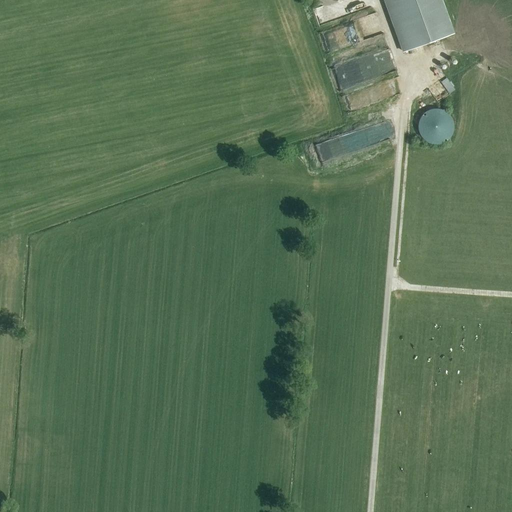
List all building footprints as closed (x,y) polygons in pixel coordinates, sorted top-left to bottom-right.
[(455,33),(442,0),(386,0),(405,52),(455,33)] [(348,87),(363,83),(360,73),(352,75),(349,67),(355,65),(355,63),(347,65),(348,68),(343,69),(348,87)] [(381,82),(400,77),(398,70),(379,75),(381,82)] [(443,80),(448,91),(455,88),(449,77),(443,80)] [(422,139),(427,143),(433,145),(439,145),(444,143),(449,140),(452,135),(453,131),(454,126),(453,122),(451,118),(448,114),(444,111),(439,109),(433,109),(428,110),(425,112),(421,115),(419,119),(418,124),(418,129),(419,134),(422,139)]
